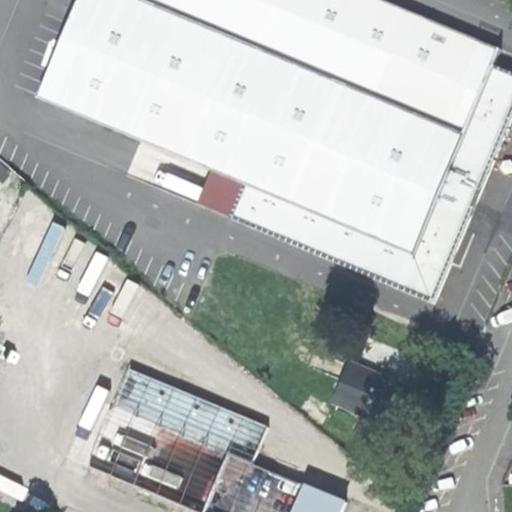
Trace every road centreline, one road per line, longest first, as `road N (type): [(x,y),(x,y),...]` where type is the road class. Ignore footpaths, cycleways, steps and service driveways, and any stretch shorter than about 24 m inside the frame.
road 1 (unknown): [(27,0),(8,57),(8,106),(38,145),(314,269),(511,344)]
road 2 (unclassified): [(456,511),(511,378)]
